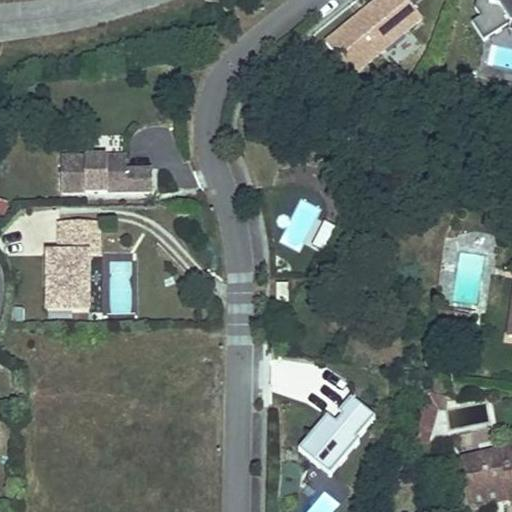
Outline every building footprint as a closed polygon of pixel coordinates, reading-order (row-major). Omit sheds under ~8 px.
[(357,79),(426,23),(407,0),(391,0),(390,1),(388,0),(379,0),(327,42),(332,48),(357,79)] [(511,0),(474,0),(473,7),(478,16),(470,21),(482,41),(509,24),(511,24),(511,0)] [(149,181),(149,158),(123,158),(123,145),(58,146),(58,181),(149,181)] [(282,240),(321,257),(335,227),(313,217),(319,205),(301,197),(282,240)] [(96,256),(96,224),(56,223),(55,254),(44,254),(44,312),(85,312),(86,256),(96,256)] [(288,303),(288,287),(277,287),(276,303),(288,303)] [(439,330),(465,331),(466,314),(440,312),(439,330)] [(360,447),(359,445),(366,437),(377,424),(351,401),(339,415),(345,419),(338,427),(327,418),(299,451),(332,480),(360,447)] [(511,447),(466,456),(475,498),(510,491),(511,498),(511,447)] [(324,488),(302,511),(334,511),(342,504),(324,488)]
